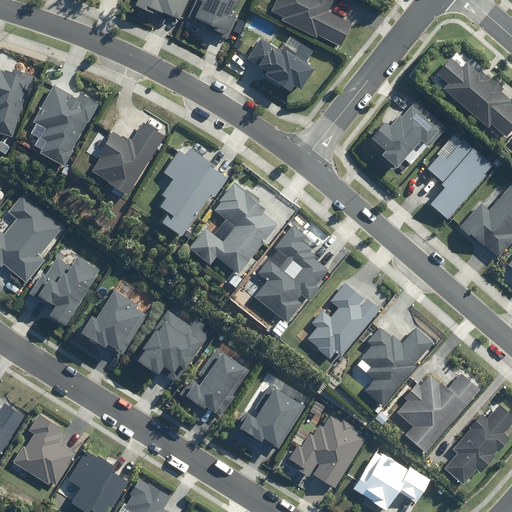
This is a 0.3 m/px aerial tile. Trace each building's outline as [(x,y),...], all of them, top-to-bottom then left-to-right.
[(136,0),(134,5),(145,10),(147,5),(182,19),(189,0),(136,0)] [(200,0),(193,16),(228,33),(237,16),(232,13),(238,0),(200,0)] [(281,18),(279,21),(316,39),(318,35),(340,46),(352,22),(328,11),(333,0),(274,0),(269,12),(281,18)] [(261,39),(248,59),(268,72),(266,76),(290,92),(294,85),(301,89),(314,69),(306,63),(314,51),(301,43),(295,53),(284,46),(281,51),(261,39)] [(451,58),(437,73),(448,83),(444,88),(489,128),(492,125),(505,136),(511,128),(511,107),(508,104),(511,100),(500,91),(504,87),(494,79),(491,83),(487,80),(489,77),(482,71),(479,73),(467,62),(462,68),(451,58)] [(27,95),(32,74),(18,69),(6,69),(0,67),(0,132),(13,136),(24,94),(27,95)] [(66,165),(98,101),(81,92),(78,97),(52,83),(32,121),(44,127),(38,138),(46,142),(40,152),(66,165)] [(379,155),(396,170),(422,140),(430,147),(447,128),(416,101),(403,116),(401,114),(390,126),(385,122),(372,138),(385,149),(379,155)] [(163,134),(140,121),(129,139),(111,129),(97,153),(101,155),(91,173),(127,194),(163,134)] [(439,153),(427,167),(444,181),(442,184),(445,186),(430,204),(450,219),(495,164),(463,138),(447,159),(439,153)] [(208,165),(210,162),(189,147),(185,154),(178,149),(163,172),(173,178),(161,194),(165,197),(159,206),(168,212),(161,222),(182,236),(211,194),(214,196),(227,178),(208,165)] [(244,190),(232,182),(219,200),(221,201),(214,210),(234,226),(223,241),(202,225),(186,247),(211,266),(218,257),(240,273),(278,222),(262,210),(265,206),(256,200),(259,197),(246,187),(244,190)] [(471,234),(500,259),(511,245),(511,234),(511,233),(511,183),(490,210),(482,203),(461,228),(470,235),(471,234)] [(62,229),(19,195),(7,212),(15,218),(2,234),(0,232),(0,267),(4,263),(28,282),(48,256),(43,252),(62,229)] [(307,235),(292,224),(276,248),(286,255),(279,265),(269,258),(259,273),(269,280),(256,299),(289,322),(302,305),(297,301),(303,292),(313,299),(323,286),(318,283),(329,268),(316,259),(318,255),(312,251),(314,247),(304,240),(307,235)] [(66,324),(100,269),(79,256),(72,267),(58,258),(47,275),(43,272),(30,293),(36,297),(38,295),(56,306),(51,314),(66,324)] [(317,327),(307,339),(331,359),(336,353),(341,357),(381,308),(346,280),(329,301),(338,309),(332,317),(322,309),(311,322),(317,327)] [(92,316),(81,332),(105,348),(108,344),(122,353),(147,316),(137,309),(139,306),(115,290),(96,318),(92,316)] [(186,368),(212,328),(192,317),(188,323),(168,309),(142,348),(145,349),(138,359),(158,372),(163,365),(174,372),(179,363),(186,368)] [(361,358),(371,366),(366,372),(375,379),(363,393),(380,407),(433,342),(416,328),(403,343),(381,325),(368,340),(372,344),(361,358)] [(232,393),(249,370),(217,347),(199,373),(204,377),(198,385),(194,382),(185,394),(205,408),(206,405),(221,416),(235,396),(232,393)] [(450,384),(431,369),(420,383),(417,381),(405,396),(409,399),(396,414),(411,427),(405,434),(428,453),(482,389),(461,371),(450,384)] [(265,439),(280,449),(306,406),(269,384),(254,408),(260,412),(256,418),(247,412),(238,427),(263,443),(265,439)] [(0,454),(24,415),(4,404),(0,410),(0,454)] [(511,426),(511,415),(500,405),(489,419),(482,413),(468,428),(470,430),(452,450),(457,455),(445,469),(464,485),(477,470),(481,473),(511,438),(506,434),(511,426)] [(68,433),(39,413),(28,430),(35,435),(26,449),(23,447),(14,461),(49,485),(51,482),(55,484),(76,454),(60,444),(68,433)] [(314,474),(335,488),(367,439),(351,429),(353,426),(343,420),(342,422),(330,415),(322,427),(319,425),(313,435),(309,433),(300,447),(297,445),(288,459),(300,466),(298,470),(309,477),(318,464),(320,465),(314,474)] [(84,450),(68,479),(81,486),(71,504),(86,511),(89,511),(91,510),(94,511),(105,511),(109,506),(114,510),(130,482),(111,472),(114,467),(84,450)] [(353,490),(387,511),(399,491),(417,502),(431,480),(411,467),(408,470),(383,454),(382,456),(376,452),(353,490)] [(167,511),(163,509),(170,497),(140,479),(130,495),(133,497),(126,508),(132,511),(131,511),(167,511)]
